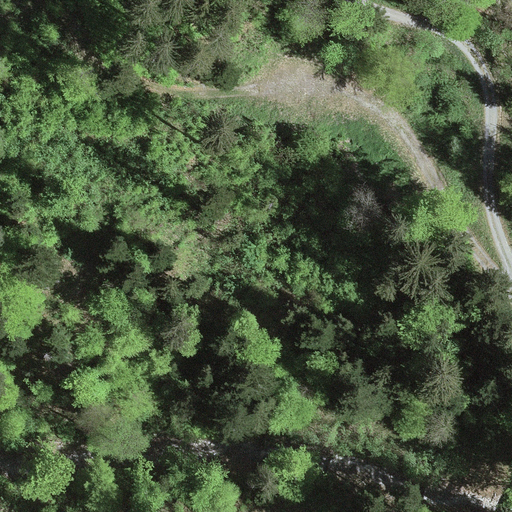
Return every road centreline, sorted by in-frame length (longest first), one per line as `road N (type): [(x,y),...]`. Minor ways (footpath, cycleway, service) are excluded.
road 1 (track): [(358,0),(466,48),(478,62),(492,112),(489,192),(511,267)]
road 2 (track): [(365,104),(389,121),(511,280)]
